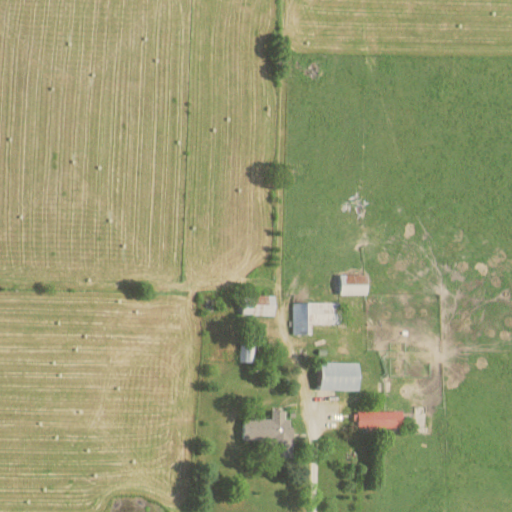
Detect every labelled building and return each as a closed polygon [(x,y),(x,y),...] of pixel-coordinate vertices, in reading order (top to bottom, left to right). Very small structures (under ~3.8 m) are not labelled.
[(339,294),(367,295),(367,275),(340,274),(339,294)] [(273,315),(274,295),(241,295),(241,315),(273,315)] [(291,302),(291,334),(309,334),(309,324),(340,324),(340,303),(291,302)] [(253,362),(253,343),(238,343),(238,362),(253,362)] [(320,362),(320,390),(359,391),(359,363),(320,362)] [(242,418),(241,441),(268,441),(268,458),(291,458),(291,419),(283,419),(283,411),(270,410),(270,419),(242,418)] [(355,412),(355,427),(402,428),(402,412),(355,412)]
